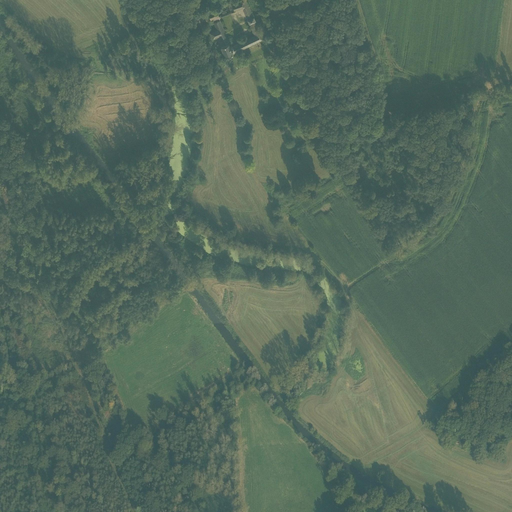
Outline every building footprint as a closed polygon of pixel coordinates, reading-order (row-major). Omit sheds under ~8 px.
[(234,11),(242,8),(249,6),(245,0),(235,0),(230,2),(234,11)] [(220,17),(234,11),(230,2),(216,7),(220,17)] [(242,8),(247,19),(253,16),(249,6),(242,8)] [(207,11),(211,20),(220,17),(216,7),(207,11)] [(292,7),(274,15),(278,23),(295,15),(292,7)] [(220,45),(228,43),(219,19),(214,21),(217,29),(210,32),(212,38),(216,36),(220,45)] [(255,36),(239,43),(242,48),(263,38),(254,19),(249,23),(255,36)] [(231,53),(229,46),(228,43),(220,45),(225,56),(231,53)] [(229,46),(231,53),(239,49),(237,44),(232,47),(231,46),(229,46)]
